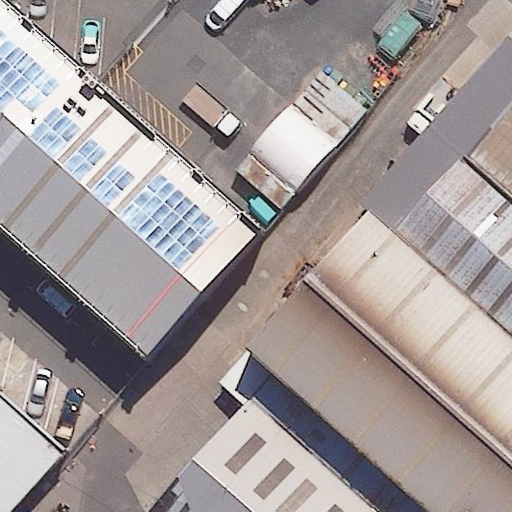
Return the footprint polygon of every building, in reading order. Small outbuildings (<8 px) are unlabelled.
[(267,222),(20,0),(0,0),(0,231),(142,359),(267,222)] [(511,197),(511,61),(496,47),(428,121),(435,128),(511,197)] [(511,330),(511,197),(435,128),(364,201),(511,330)] [(383,511),(511,511),(511,330),(364,201),(243,340),(273,366),(248,394),(383,511)] [(6,511),(65,445),(0,388),(0,511),(6,511)] [(383,511),(248,394),(141,511),(383,511)]
